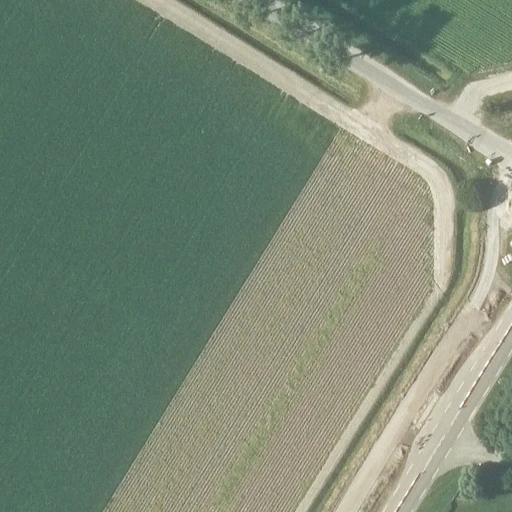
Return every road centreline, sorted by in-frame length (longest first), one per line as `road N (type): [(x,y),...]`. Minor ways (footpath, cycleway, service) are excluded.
road 1 (unclassified): [(511,160),(251,0)]
road 2 (secondary): [(397,511),(511,326)]
